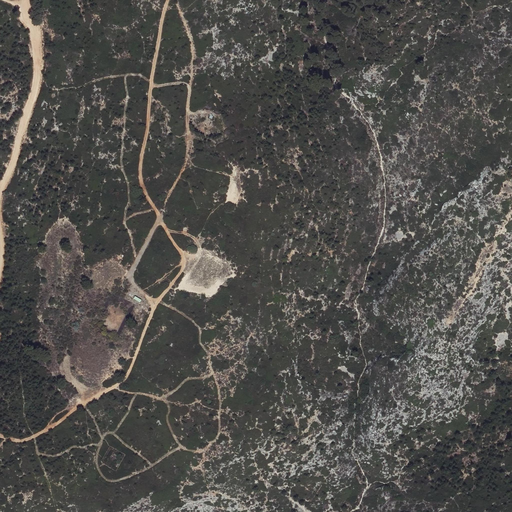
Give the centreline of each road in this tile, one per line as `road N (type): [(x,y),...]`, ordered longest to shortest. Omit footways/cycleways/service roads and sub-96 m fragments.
road 1 (track): [(167,0),(139,179),(182,267),(156,301),(124,378),(44,431),(17,440),(0,435)]
road 2 (track): [(3,0),(20,8),(38,52),(0,193)]
road 3 (track): [(208,125),(202,112),(187,114),(185,164),(160,217)]
